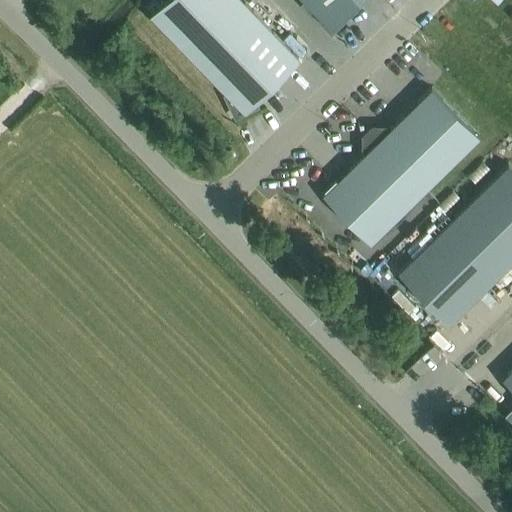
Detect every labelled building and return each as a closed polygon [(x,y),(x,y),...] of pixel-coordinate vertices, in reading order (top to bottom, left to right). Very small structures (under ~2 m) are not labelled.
[(235,116),(256,106),(253,101),(298,58),(241,0),(166,0),(150,16),(227,95),(226,96),(235,116)] [(302,0),(329,28),(358,0),(302,0)] [(360,135),(360,149),(363,153),(321,194),(370,243),(478,136),(430,87),(388,128),(385,125),(371,125),(360,135)] [(511,260),(511,166),(508,163),(399,271),(450,322),(511,260)] [(511,366),(501,377),(511,388),(511,366)]
